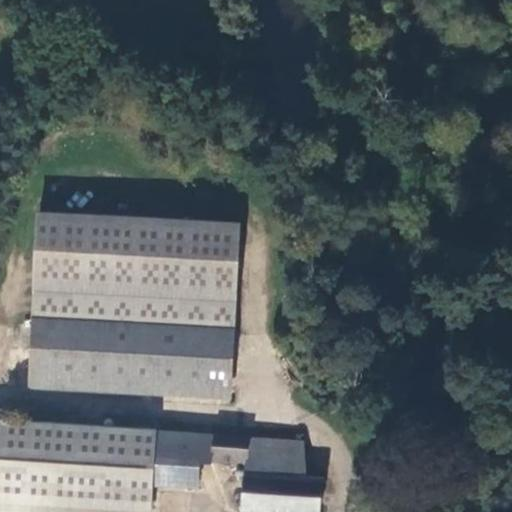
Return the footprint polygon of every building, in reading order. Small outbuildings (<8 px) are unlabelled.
[(40,225),(35,330),(236,340),(241,235),(40,225)] [(236,340),(35,330),(32,385),(233,395),(236,340)] [(153,429),(0,421),(0,509),(57,511),(149,511),(151,487),(153,442),(153,429)] [(153,429),(153,442),(193,444),(205,444),(204,460),(247,462),(249,434),(153,429)] [(247,462),(246,476),(311,480),(313,438),(249,434),(247,462)] [(153,442),(151,487),(190,489),(193,444),(153,442)] [(311,480),(246,476),(244,511),(321,511),(323,480),(311,480)]
